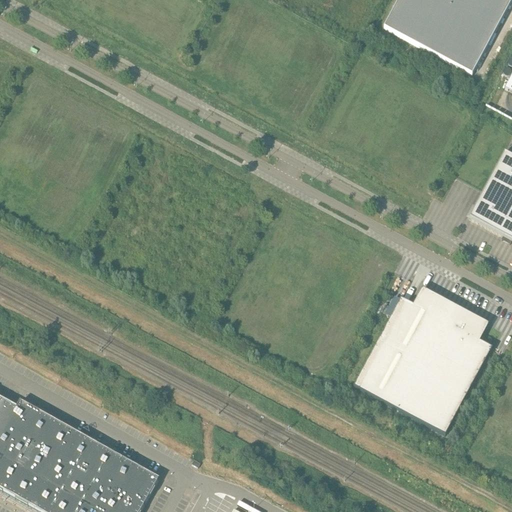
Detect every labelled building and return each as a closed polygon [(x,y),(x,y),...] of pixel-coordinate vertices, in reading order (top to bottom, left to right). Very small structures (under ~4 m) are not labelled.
[(428,53),(472,77),(496,32),(511,1),(511,0),(399,0),(384,29),(428,53)] [(511,157),(504,154),(470,218),(511,241),(511,157)] [(492,350),(480,344),(489,326),(422,290),(413,308),(400,301),(353,388),(445,438),(492,350)] [(0,399),(0,437),(16,409),(0,399)] [(0,491),(3,493),(45,417),(20,402),(16,409),(0,437),(0,491)] [(45,417),(3,493),(31,509),(33,508),(36,510),(36,511),(41,511),(83,438),(45,417)] [(83,438),(41,511),(90,511),(121,459),(83,438)] [(121,459),(90,511),(140,511),(159,480),(121,459)] [(197,469),(200,465),(194,461),(191,466),(197,469)]
